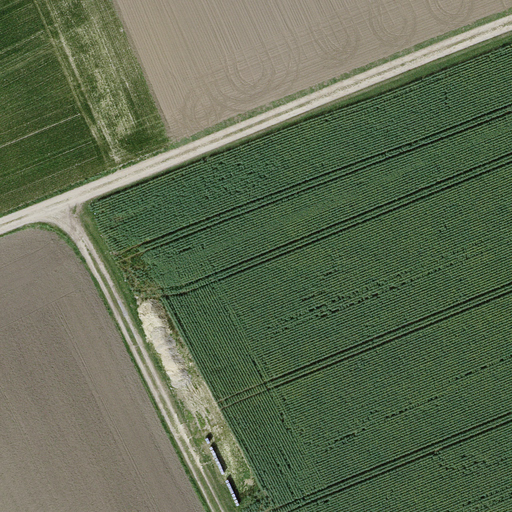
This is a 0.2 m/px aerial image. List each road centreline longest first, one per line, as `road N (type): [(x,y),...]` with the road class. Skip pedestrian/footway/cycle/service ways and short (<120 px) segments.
road 1 (track): [(511,19),(0,226)]
road 2 (track): [(56,203),(102,275),(220,511)]
